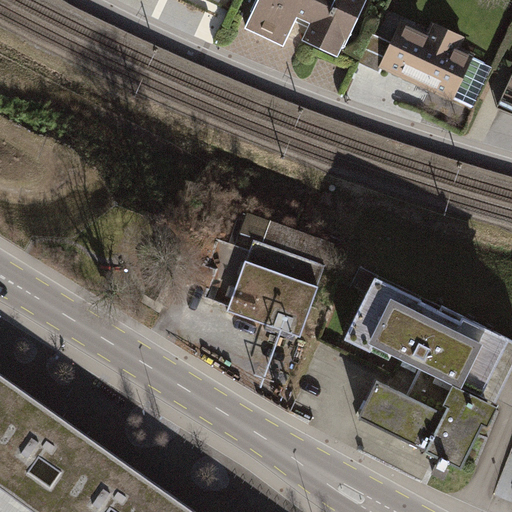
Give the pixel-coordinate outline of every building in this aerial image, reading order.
[(366,0),(264,0),(251,29),(288,46),(303,13),(314,18),(306,37),(342,53),(366,0)] [(395,15),(372,61),(454,103),(478,58),(462,49),(468,38),(437,22),(432,33),(395,15)] [(511,78),(501,104),(511,109),(511,78)] [(259,242),(267,220),(245,212),(235,233),(259,242)] [(332,244),(267,220),(259,242),(326,265),(332,244)] [(286,331),(301,336),(318,287),(326,265),(317,262),(259,242),(248,238),(247,242),(244,249),(241,260),(234,277),(232,284),(229,292),(224,309),(224,310),(270,326),(286,331)] [(149,295),(165,305),(182,278),(166,268),(149,295)] [(511,371),(511,336),(372,270),(339,339),(416,375),(407,393),(441,409),(454,383),(496,404),(511,371)] [(232,284),(234,277),(231,276),(226,291),(229,292),(232,284)] [(0,376),(0,435),(25,393),(0,376)] [(407,393),(374,376),(355,416),(422,448),(441,409),(407,393)] [(496,404),(454,383),(441,409),(422,448),(457,466),(479,421),(486,424),(496,404)] [(72,426),(25,393),(0,435),(0,480),(24,498),(43,511),(50,511),(95,444),(72,426)] [(127,467),(95,444),(50,511),(167,511),(175,500),(127,467)] [(192,511),(175,500),(167,511),(192,511)]
